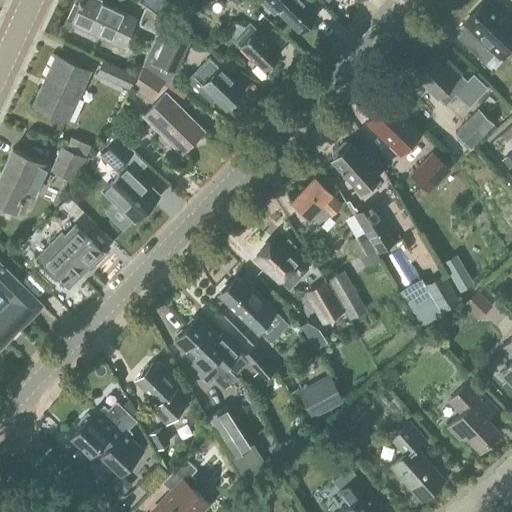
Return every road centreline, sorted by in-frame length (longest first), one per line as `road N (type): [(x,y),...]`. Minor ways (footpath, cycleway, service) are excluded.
road 1 (tertiary): [(0,419),(408,0)]
road 2 (unclassified): [(92,511),(0,419)]
